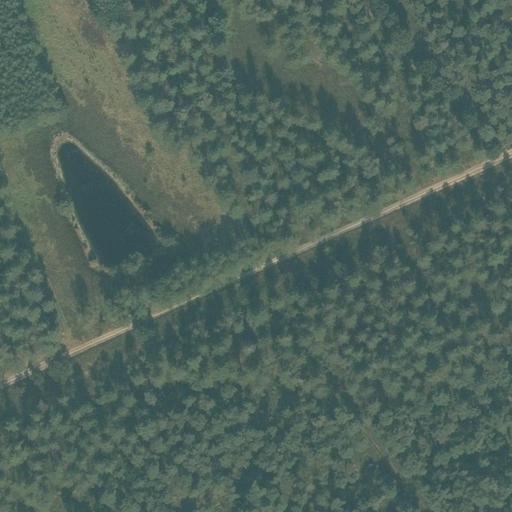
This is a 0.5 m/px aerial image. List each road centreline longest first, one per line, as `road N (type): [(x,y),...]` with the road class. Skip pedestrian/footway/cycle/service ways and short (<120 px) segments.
road 1 (track): [(260,296),(0,413)]
road 2 (track): [(511,180),(260,296)]
road 3 (track): [(260,296),(427,511)]
